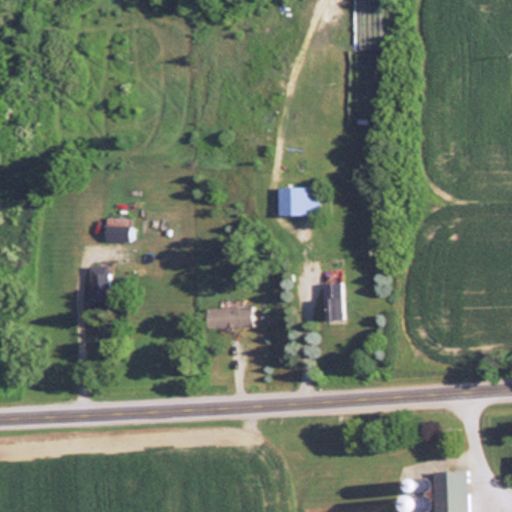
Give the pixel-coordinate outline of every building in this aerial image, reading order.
[(321,189),(282,189),(282,216),(321,216),(321,189)] [(108,219),(108,242),(131,242),(131,219),(108,219)] [(110,267),(94,267),(94,310),(110,310),(110,267)] [(345,284),(328,284),(328,322),(345,322),(345,284)] [(210,329),(252,329),(252,309),(210,309),(210,329)] [(439,473),(439,511),(473,511),(473,473),(439,473)]
